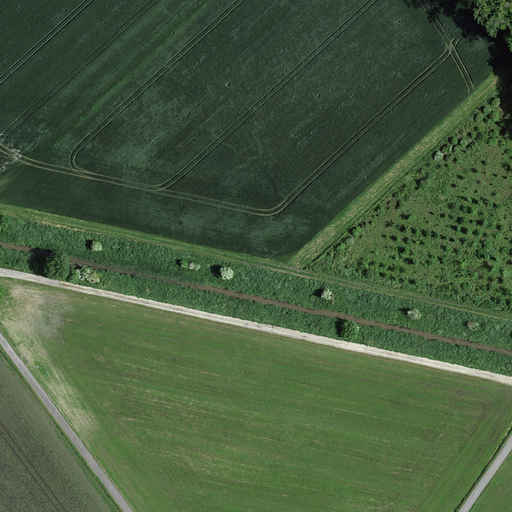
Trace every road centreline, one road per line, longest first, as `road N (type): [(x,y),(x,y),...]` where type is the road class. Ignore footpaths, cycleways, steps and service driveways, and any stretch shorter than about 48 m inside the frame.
road 1 (track): [(511,382),(0,271)]
road 2 (track): [(0,176),(198,0)]
road 3 (track): [(128,511),(0,336)]
